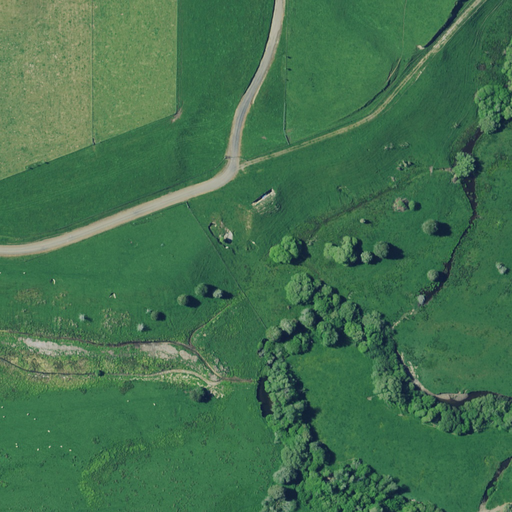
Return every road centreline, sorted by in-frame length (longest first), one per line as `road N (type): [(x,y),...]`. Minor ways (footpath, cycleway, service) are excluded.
road 1 (unclassified): [(0,251),(57,245),(223,178)]
road 2 (track): [(223,178),(266,62),(279,0)]
